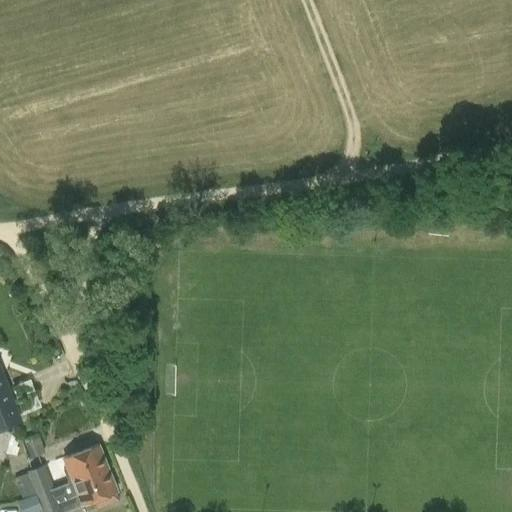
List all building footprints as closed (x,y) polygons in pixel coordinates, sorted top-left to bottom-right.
[(0,458),(3,460),(11,431),(4,429),(22,421),(0,368),(0,367),(0,458)] [(37,434),(23,439),(31,459),(40,455),(44,450),(37,434)] [(63,469),(68,482),(107,467),(98,444),(63,458),(66,468),(63,469)] [(54,488),(47,473),(44,465),(26,471),(27,473),(13,479),(23,501),(54,488)] [(68,482),(54,488),(23,501),(27,511),(30,511),(41,508),(42,511),(62,511),(59,501),(77,494),(82,506),(117,492),(107,467),(68,482)]
